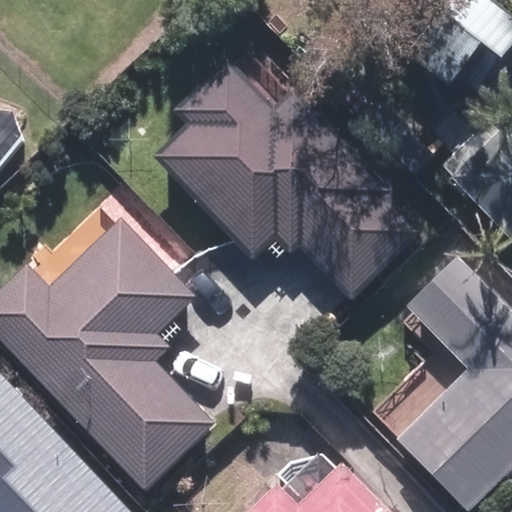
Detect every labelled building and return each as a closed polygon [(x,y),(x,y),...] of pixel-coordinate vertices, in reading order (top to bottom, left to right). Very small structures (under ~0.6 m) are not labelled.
[(86,16),(74,0),(45,0),(25,15),(48,44),(86,16)] [(415,0),(384,42),(453,94),(487,49),(509,66),(511,62),(511,8),(500,0),(415,0)] [(421,235),(259,64),(158,158),(255,261),(279,239),(295,256),(306,246),(319,261),(354,297),(421,235)] [(511,127),(510,125),(453,180),(511,240),(511,127)] [(34,264),(0,294),(0,333),(148,492),(218,426),(184,390),(160,364),(212,317),(123,221),(53,285),(34,264)] [(511,309),(455,252),(402,304),(468,371),(392,445),(458,511),(479,511),(511,480),(511,309)] [(136,511),(0,372),(0,511),(136,511)] [(283,484),(253,511),(386,511),(346,469),(306,507),(283,484)]
